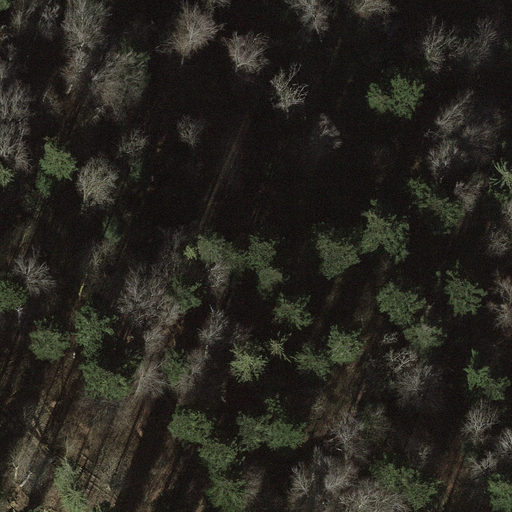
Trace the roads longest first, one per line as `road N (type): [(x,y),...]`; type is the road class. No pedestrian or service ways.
road 1 (track): [(198,511),(193,469),(132,351),(64,231),(30,202),(0,156)]
road 2 (track): [(511,397),(471,347),(473,273)]
